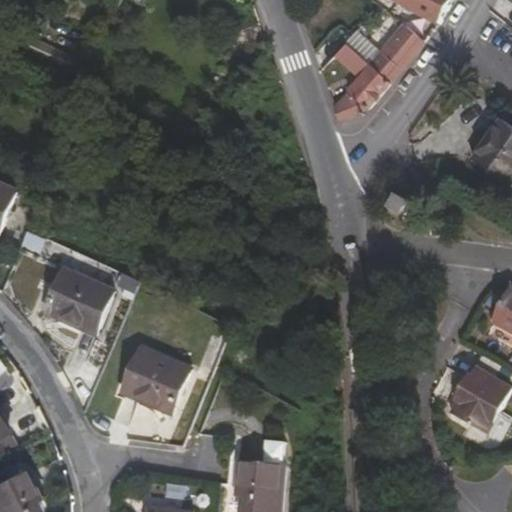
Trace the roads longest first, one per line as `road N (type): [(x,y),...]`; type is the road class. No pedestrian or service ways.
road 1 (residential): [(486,255),(420,378),(436,491),(462,511)]
road 2 (tertiary): [(346,244),(377,427),(381,511)]
road 3 (residential): [(489,0),(466,49),(349,166),(332,172)]
road 4 (unclassified): [(0,322),(55,391),(76,432),(95,511)]
road 5 (tertiary): [(268,0),(332,172)]
road 6 (residential): [(486,255),(346,244)]
